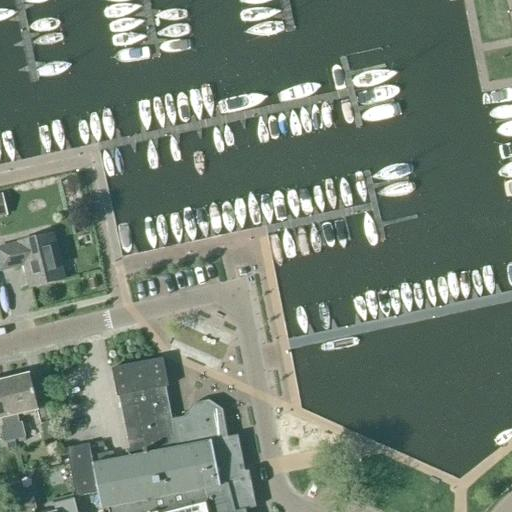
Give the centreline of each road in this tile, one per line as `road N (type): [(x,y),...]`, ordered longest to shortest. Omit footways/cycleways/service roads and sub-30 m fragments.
road 1 (residential): [(307,511),(279,490),(271,468),(242,309),(216,296),(134,316)]
road 2 (residential): [(0,349),(134,316)]
